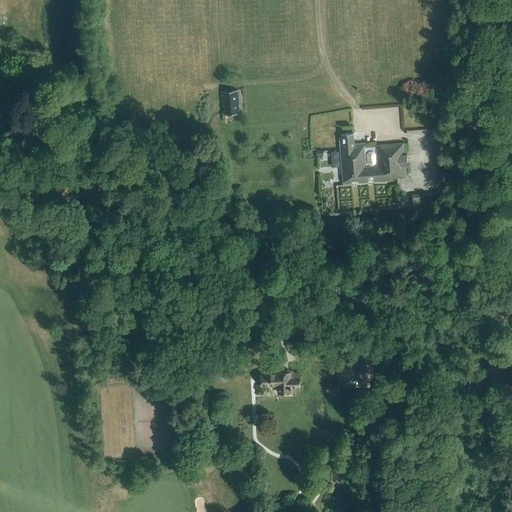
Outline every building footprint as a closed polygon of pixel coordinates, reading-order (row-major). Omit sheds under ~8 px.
[(224,114),(240,113),(238,90),(222,91),(224,114)] [(354,147),(353,133),(342,134),(342,138),(339,138),(343,182),(397,178),(397,176),(406,175),(403,143),(374,146),(374,147),(366,147),(365,146),(354,147)] [(414,207),(433,206),(432,193),(413,195),(414,207)] [(369,354),(369,351),(371,351),(371,347),(359,347),(359,351),(364,351),(364,353),(360,353),(360,364),(359,364),(359,383),(362,383),(362,387),(372,387),(372,383),(374,383),(374,363),(372,363),(372,354),(369,354)] [(293,374),(293,373),(261,374),(261,375),(260,377),(260,380),(261,381),(262,386),(279,385),(279,393),(281,393),(282,395),(288,394),(289,393),(291,393),(291,390),(300,390),(299,374),(293,374)] [(327,393),(340,393),(340,382),(327,382),(327,393)]
